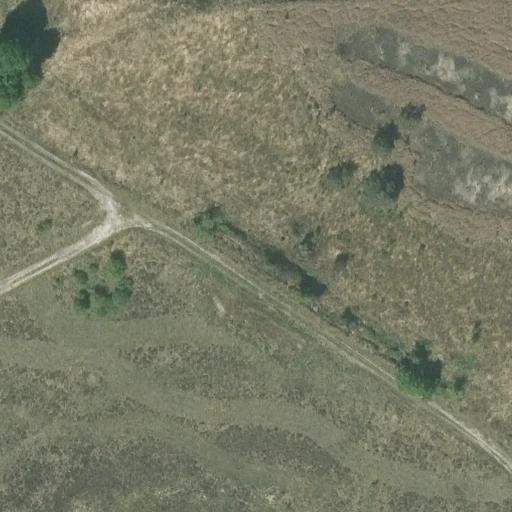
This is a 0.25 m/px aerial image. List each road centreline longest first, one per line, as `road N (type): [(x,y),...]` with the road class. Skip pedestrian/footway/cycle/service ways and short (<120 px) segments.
road 1 (track): [(0,285),(139,212),(477,427),(511,463)]
road 2 (track): [(0,127),(139,212)]
